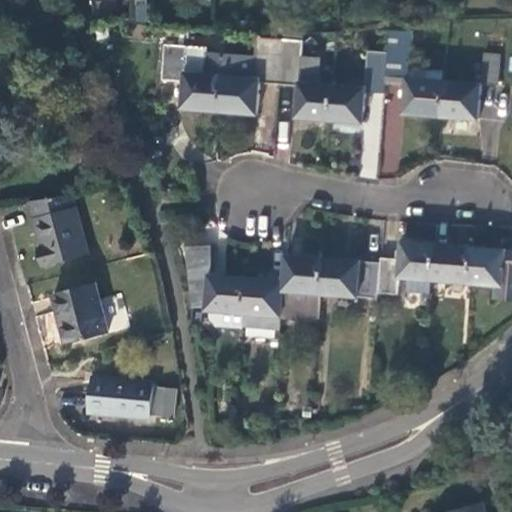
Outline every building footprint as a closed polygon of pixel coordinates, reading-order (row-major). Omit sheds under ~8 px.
[(226,20),(225,32),(243,33),(243,21),(226,20)] [(400,25),(388,23),(386,47),(384,74),(396,75),(403,76),(401,91),(400,105),(438,108),(441,73),(405,70),(409,25),(400,25)] [(164,27),(163,39),(185,41),(186,30),(164,27)] [(221,54),(221,56),(219,71),(216,107),(253,110),(256,78),(277,80),(281,35),(260,34),(259,57),(221,54)] [(295,112),(329,115),(331,79),(315,77),(316,53),(300,51),(301,37),(281,35),(277,80),(297,81),(295,112)] [(179,104),(216,107),(219,71),(221,56),(221,54),(184,51),(185,41),(163,39),(160,74),(182,76),(179,104)] [(362,82),(331,79),(329,115),(360,117),(361,99),(362,86),(368,86),(383,88),(384,74),(386,47),(366,45),(362,82)] [(480,47),(477,76),(493,77),(495,48),(480,47)] [(474,111),(477,76),(441,73),(438,108),(474,111)] [(394,91),(401,91),(403,76),(396,75),(394,91)] [(26,197),(31,215),(70,204),(66,191),(26,197)] [(82,249),(70,204),(31,215),(35,232),(39,244),(33,246),(37,261),(82,249)] [(405,287),(430,289),(431,273),(434,238),(400,235),(399,252),(380,251),(379,256),(377,286),(397,287),(398,271),(406,272),(405,287)] [(431,273),(468,275),(470,240),(434,238),(431,273)] [(511,242),(470,240),(468,275),(495,277),(494,288),(511,289),(511,242)] [(207,245),(184,246),(186,304),(207,303),(206,307),(211,307),(211,316),(216,323),(242,325),(242,321),(245,275),(208,273),(207,245)] [(316,314),(318,289),(321,253),(285,250),(283,278),(280,311),(293,312),(316,314)] [(379,256),(321,253),(318,289),(376,291),(377,286),(379,256)] [(242,321),(280,324),(280,311),(283,278),(245,275),(243,310),(242,321)] [(90,279),(50,289),(56,313),(63,338),(103,328),(90,279)] [(147,380),(86,374),(83,408),(145,413),(145,411),(147,386),(147,380)] [(166,387),(147,386),(145,411),(164,412),(166,387)] [(480,511),(477,500),(436,511),(480,511)]
